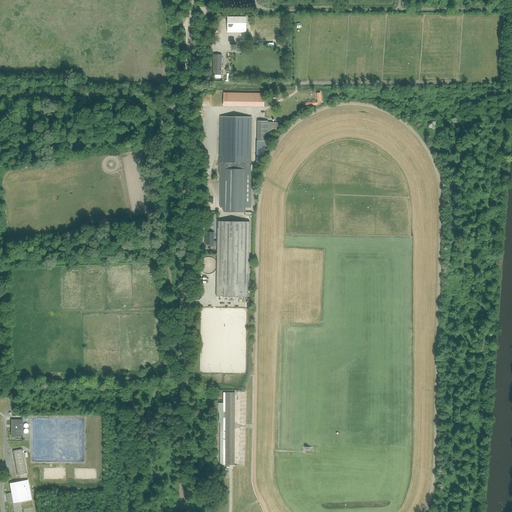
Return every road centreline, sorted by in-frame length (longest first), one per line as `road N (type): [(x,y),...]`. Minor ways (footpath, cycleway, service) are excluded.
road 1 (unclassified): [(182,511),(191,0)]
road 2 (track): [(34,314),(156,310),(155,265),(165,250),(187,246)]
road 3 (track): [(0,170),(135,144),(145,149)]
